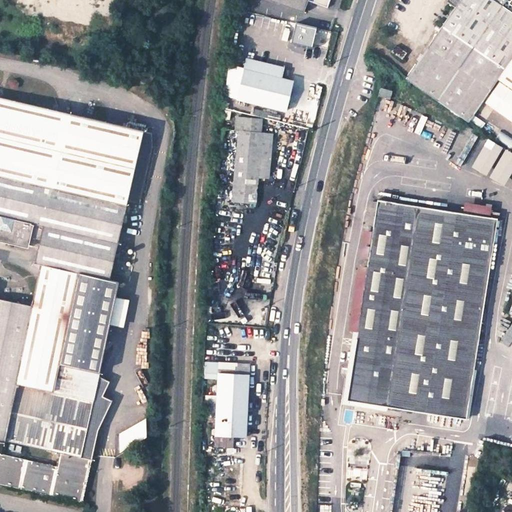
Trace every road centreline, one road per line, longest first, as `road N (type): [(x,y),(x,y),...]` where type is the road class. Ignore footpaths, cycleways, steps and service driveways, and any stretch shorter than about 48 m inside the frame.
road 1 (primary): [(292,303),(311,191),(366,0)]
road 2 (primary): [(292,303),(281,387),(280,511)]
road 3 (primary): [(296,511),(292,303)]
